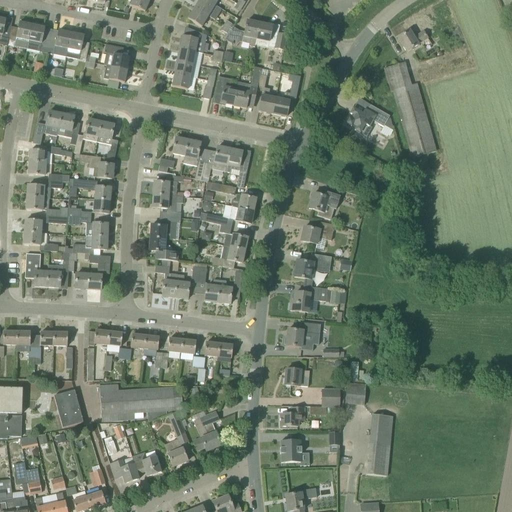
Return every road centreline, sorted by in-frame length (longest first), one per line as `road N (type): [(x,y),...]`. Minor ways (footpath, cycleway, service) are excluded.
road 1 (residential): [(2,308),(4,166),(18,83)]
road 2 (residential): [(126,315),(126,224),(142,109)]
road 3 (residential): [(258,330),(269,246),(302,143)]
road 4 (residential): [(142,109),(302,143)]
road 5 (residential): [(127,511),(252,460)]
road 6 (residential): [(158,30),(27,6)]
road 7 (residential): [(126,315),(258,330)]
road 8 (residential): [(252,460),(258,330)]
road 9 (residential): [(18,83),(142,109)]
road 10 (residential): [(2,308),(126,315)]
